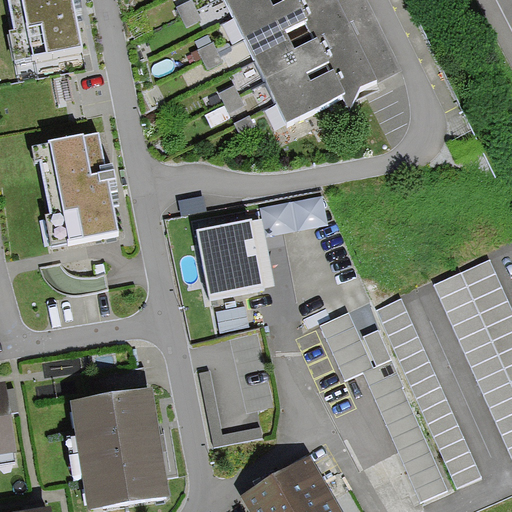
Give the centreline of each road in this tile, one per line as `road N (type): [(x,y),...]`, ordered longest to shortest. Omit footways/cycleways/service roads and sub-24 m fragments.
road 1 (residential): [(378,0),(423,94),(424,131),(411,154),(286,183),(197,180)]
road 2 (residential): [(169,322),(24,344),(9,331),(0,287)]
road 3 (residential): [(144,194),(104,0)]
road 4 (residential): [(205,509),(169,322)]
road 5 (residential): [(169,322),(144,194)]
road 6 (residential): [(205,509),(310,433)]
